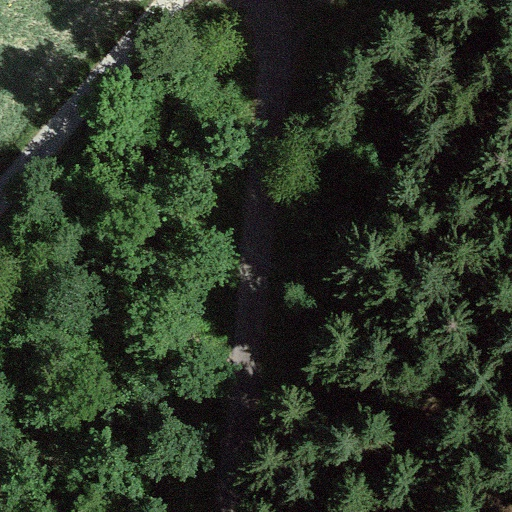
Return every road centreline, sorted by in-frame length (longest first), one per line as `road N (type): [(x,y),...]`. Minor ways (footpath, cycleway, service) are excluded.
road 1 (track): [(231,511),(272,92),(264,0)]
road 2 (unclassified): [(175,0),(0,199)]
